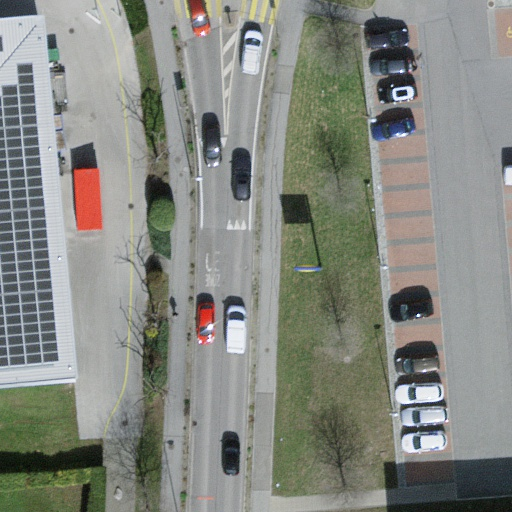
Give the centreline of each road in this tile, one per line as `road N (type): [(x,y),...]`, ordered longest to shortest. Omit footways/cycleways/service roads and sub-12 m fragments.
road 1 (tertiary): [(223,278),(263,0)]
road 2 (tertiary): [(186,0),(223,278)]
road 3 (tertiary): [(214,511),(223,278)]
